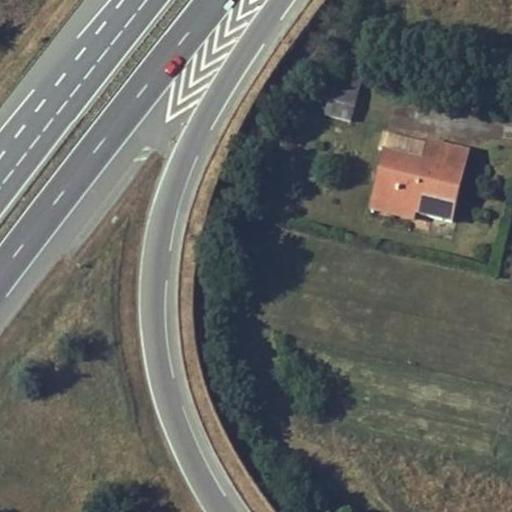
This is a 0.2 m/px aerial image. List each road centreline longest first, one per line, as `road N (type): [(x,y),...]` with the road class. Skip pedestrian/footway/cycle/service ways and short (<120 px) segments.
road 1 (motorway): [(219,511),(181,441),(159,359),(154,291),(165,210),(195,135),(281,0)]
road 2 (motorway): [(0,274),(215,0)]
road 3 (motorway): [(149,0),(0,188)]
